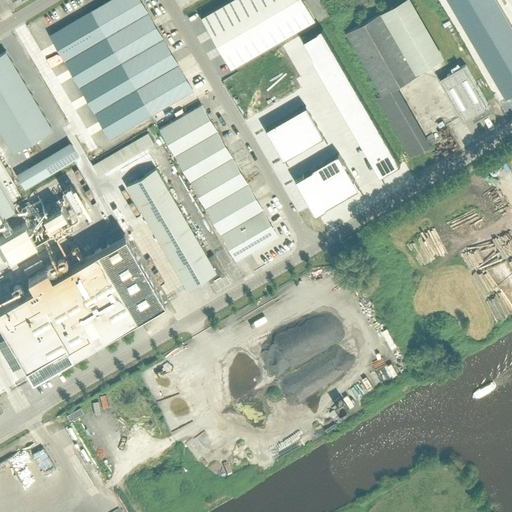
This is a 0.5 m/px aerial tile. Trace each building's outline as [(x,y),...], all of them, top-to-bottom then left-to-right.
[(106,0),(90,9),(150,113),(192,89),(140,0),(106,0)] [(230,67),(314,19),(303,0),(227,0),(200,16),(230,67)] [(405,0),(385,11),(419,70),(441,57),(408,0),(405,0)] [(511,25),(497,0),(449,0),(506,96),(511,92),(511,25)] [(150,113),(90,9),(49,33),(109,137),(150,113)] [(420,72),(419,70),(385,11),(384,10),(347,31),(382,94),(377,96),(411,156),(429,145),(395,86),(420,72)] [(322,27),(302,39),(380,175),(401,163),(322,27)] [(468,36),(463,40),(471,51),(476,47),(468,36)] [(284,48),(235,76),(255,111),(278,99),(271,90),(299,74),(284,48)] [(5,50),(0,52),(0,85),(32,139),(51,127),(5,50)] [(450,72),(439,78),(463,120),(472,115),(474,121),(491,111),(488,106),(489,105),(465,63),(462,65),(450,72)] [(0,130),(12,151),(32,139),(0,85),(0,130)] [(201,103),(159,127),(236,259),(277,235),(201,103)] [(264,128),(282,158),(322,134),(305,104),(264,128)] [(448,124),(458,115),(452,109),(442,117),(448,124)] [(98,174),(153,142),(147,132),(92,163),(98,174)] [(17,176),(24,188),(78,155),(72,144),(17,176)] [(294,178),(314,213),(359,187),(339,152),(294,178)] [(155,167),(126,184),(186,288),(207,276),(210,281),(224,273),(213,254),(208,257),(155,167)] [(0,180),(0,212),(14,205),(0,180)] [(0,305),(0,321),(32,377),(136,317),(125,297),(141,287),(113,239),(97,249),(51,276),(46,267),(28,278),(33,286),(0,305)] [(345,275),(357,272),(354,260),(341,263),(345,275)] [(303,283),(315,277),(312,272),(301,278),(303,283)] [(205,370),(192,376),(204,400),(212,396),(204,379),(210,376),(212,379),(217,377),(222,388),(218,390),(226,406),(233,402),(236,409),(239,408),(212,356),(200,362),(205,370)] [(43,446),(47,456),(59,450),(55,441),(43,446)]
